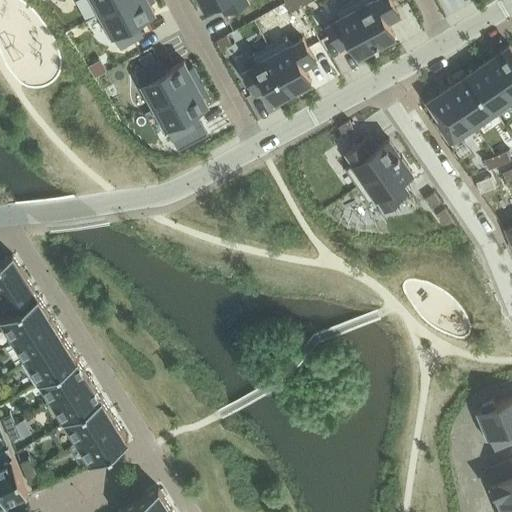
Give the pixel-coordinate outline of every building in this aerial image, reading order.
[(77,0),(88,20),(98,14),(123,0),(77,0)] [(154,0),(123,0),(98,14),(110,36),(114,34),(120,45),(143,33),(137,21),(155,12),(151,3),(155,1),(154,0)] [(202,0),(206,7),(218,0),(224,12),(245,0),(202,0)] [(299,0),(287,0),(286,1),(290,8),(291,10),(302,5),(299,0)] [(339,17),(327,23),(341,49),(353,43),(359,55),(377,45),(353,0),(349,0),(335,8),(339,17)] [(353,0),(377,45),(396,35),(389,23),(401,16),(391,0),(353,0)] [(227,33),(217,39),(222,49),(233,43),(227,33)] [(287,34),(269,44),(294,90),(312,80),(306,68),(317,62),(303,36),(291,43),(287,34)] [(494,54),(489,58),(511,91),(511,46),(510,43),(494,54)] [(256,62),(244,69),(258,94),(269,88),(276,100),(294,90),(269,44),(251,54),(256,62)] [(160,58),(137,70),(143,82),(139,84),(151,107),(156,105),(155,104),(200,79),(193,66),(189,68),(184,60),(166,70),(160,58)] [(511,91),(489,58),(469,71),(495,109),(494,109),(497,113),(511,102),(511,91)] [(469,71),(449,85),(475,122),(476,122),(494,109),(495,109),(469,71)] [(151,107),(145,111),(156,130),(166,125),(173,138),(196,125),(190,114),(208,104),(204,95),(208,93),(200,79),(155,104),(156,105),(151,107)] [(449,85),(428,99),(441,118),(437,121),(450,139),(454,136),(457,140),(479,126),(476,122),(475,122),(449,85)] [(350,119),(339,125),(345,134),(355,129),(350,119)] [(370,134),(346,151),(354,162),(346,167),(358,184),(401,154),(389,137),(378,145),(370,134)] [(507,148),(496,153),(500,163),(511,158),(507,148)] [(496,153),(485,157),(489,168),(500,163),(496,153)] [(401,154),(358,184),(370,201),(377,196),(385,207),(409,190),(402,179),(413,171),(401,154)] [(511,166),(503,171),(507,181),(511,178),(511,166)] [(491,175),(478,181),(482,191),(496,185),(491,175)] [(434,191),(425,197),(432,207),(441,200),(434,191)] [(445,206),(436,213),(443,222),(452,216),(445,206)] [(13,254),(0,261),(0,288),(13,310),(14,311),(39,295),(13,254)] [(52,316),(39,295),(14,311),(13,310),(0,318),(1,319),(14,339),(52,316)] [(27,360),(65,336),(52,316),(14,339),(27,360)] [(27,360),(23,362),(35,383),(39,380),(77,356),(65,336),(27,360)] [(52,400),(90,377),(77,356),(39,380),(52,400)] [(65,421),(103,397),(90,377),(52,400),(65,421)] [(484,407),(475,411),(485,436),(489,434),(494,446),(511,439),(511,395),(501,400),(495,403),(493,399),(482,403),(484,407)] [(116,417),(103,397),(65,421),(78,441),(116,417)] [(16,424),(12,413),(3,417),(7,428),(16,424)] [(129,439),(116,417),(78,441),(91,462),(129,439)] [(21,435),(16,424),(7,428),(12,439),(21,435)] [(12,456),(8,447),(0,450),(0,485),(7,502),(28,493),(12,456)] [(30,458),(21,461),(26,473),(35,469),(30,458)] [(511,460),(511,458),(487,469),(492,481),(488,483),(497,506),(511,499),(511,460)] [(35,469),(26,473),(30,484),(39,480),(35,469)] [(165,511),(172,508),(159,487),(118,511),(165,511)] [(511,511),(511,499),(497,506),(499,511),(511,511)]
